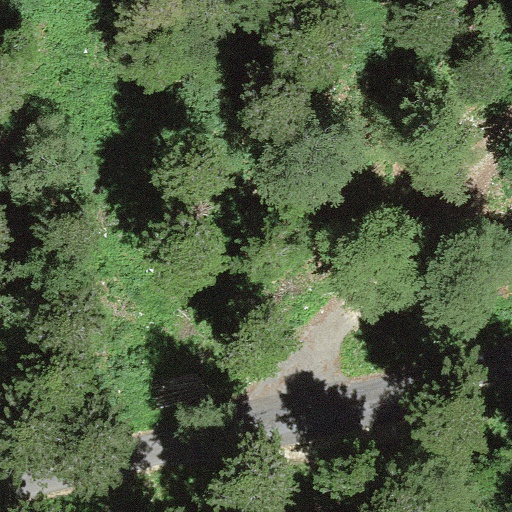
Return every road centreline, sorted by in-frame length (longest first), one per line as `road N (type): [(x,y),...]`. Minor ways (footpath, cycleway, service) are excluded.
road 1 (unclassified): [(0,498),(511,360)]
road 2 (track): [(249,436),(511,128)]
